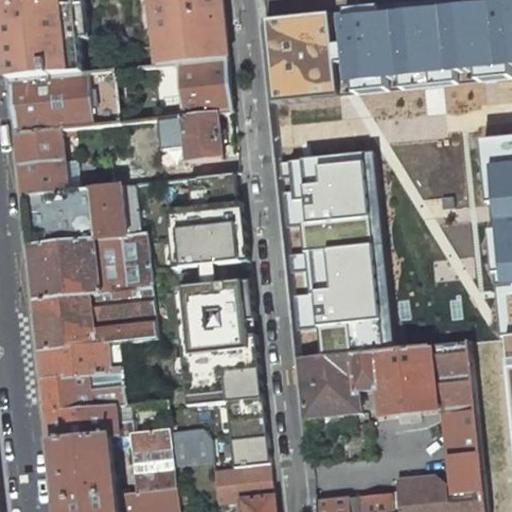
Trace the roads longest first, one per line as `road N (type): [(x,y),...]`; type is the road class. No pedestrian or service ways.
road 1 (unclassified): [(301,511),(247,0)]
road 2 (residential): [(0,231),(29,511)]
